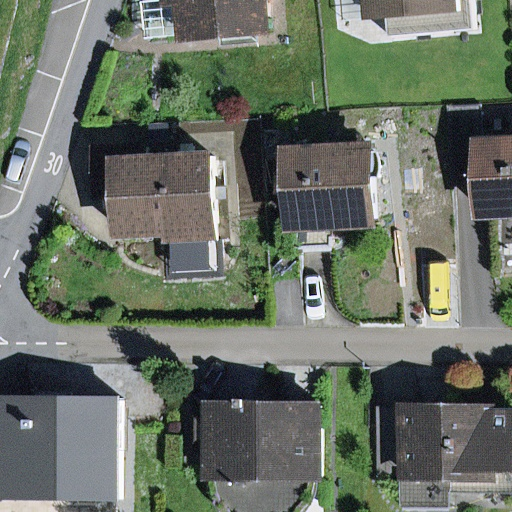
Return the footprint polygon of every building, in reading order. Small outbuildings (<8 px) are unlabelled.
[(183,0),(177,1),(148,2),(151,39),(193,36),(189,0),(183,0)] [(269,29),(266,0),(176,0),(177,1),(183,0),(189,0),(193,36),(269,29)] [(344,0),(346,22),(374,20),(372,0),(344,0)] [(390,18),(392,38),(478,31),(474,0),(372,0),(374,20),(390,18)] [(449,108),(452,188),(487,186),(488,215),(511,213),(511,143),(485,145),(483,106),(449,108)] [(333,248),(332,222),(379,219),(376,153),(358,154),(357,141),(343,142),(322,156),(295,157),(300,249),(333,248)] [(178,232),(178,227),(218,225),(215,160),(152,163),(151,149),(101,152),(103,181),(126,180),(129,234),(178,232)] [(0,485),(71,486),(71,500),(124,501),(125,400),(72,400),(39,400),(0,399),(0,485)] [(311,511),(321,497),(323,479),(325,408),(253,407),(253,402),(246,402),(246,407),(214,407),(213,421),(213,440),(212,478),(218,478),(225,500),(234,511),(311,511)] [(454,510),(454,494),(511,494),(511,415),(495,416),(495,410),(415,409),(415,414),(380,414),(379,477),(406,478),(405,509),(454,510)] [(201,421),(201,440),(213,440),(213,421),(201,421)] [(0,485),(0,499),(71,500),(71,486),(0,485)]
